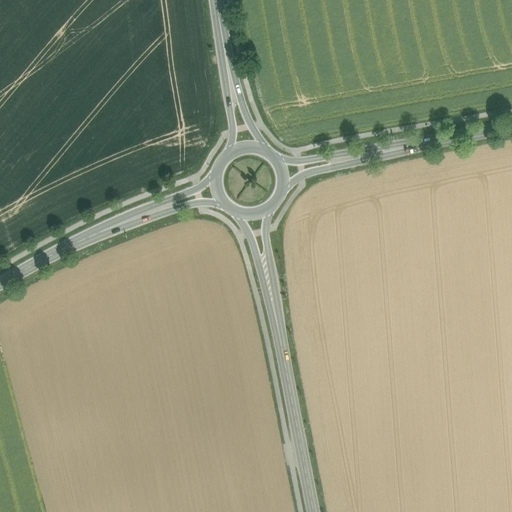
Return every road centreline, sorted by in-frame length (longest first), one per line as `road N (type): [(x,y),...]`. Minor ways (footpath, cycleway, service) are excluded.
road 1 (tertiary): [(255,215),(315,511)]
road 2 (tertiary): [(214,187),(100,231),(0,284)]
road 3 (tertiary): [(281,172),(511,127)]
road 4 (tertiary): [(243,148),(218,0)]
